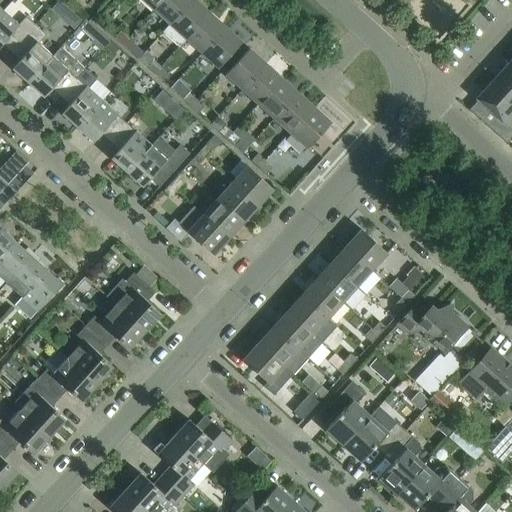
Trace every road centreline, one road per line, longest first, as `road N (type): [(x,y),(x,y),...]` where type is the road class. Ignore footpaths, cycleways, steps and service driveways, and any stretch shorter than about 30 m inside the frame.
road 1 (residential): [(224,314),(0,116)]
road 2 (residential): [(368,511),(188,354)]
road 3 (residential): [(40,511),(188,354)]
road 4 (residential): [(511,306),(354,173)]
road 5 (residential): [(224,314),(354,173)]
road 6 (residential): [(367,33),(318,66),(240,0)]
